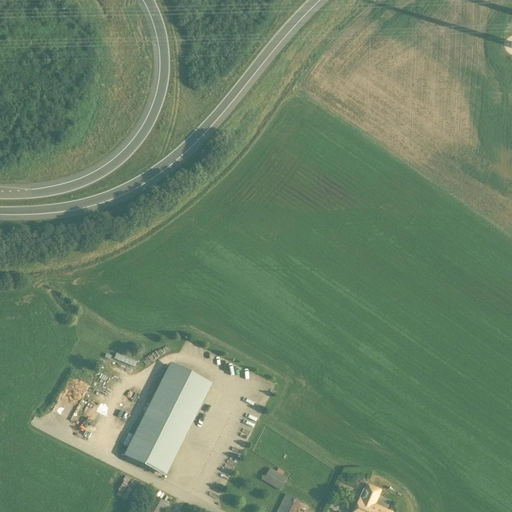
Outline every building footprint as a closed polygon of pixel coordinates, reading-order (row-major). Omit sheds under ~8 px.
[(133,366),(135,362),(116,354),(114,358),(133,366)] [(124,454),(159,473),(207,384),(171,365),(124,454)] [(270,469),(262,481),(279,491),(286,479),(270,469)] [(379,491),(368,486),(361,501),(360,500),(354,511),(386,511),(373,506),(379,491)] [(295,511),(300,502),(285,494),(276,511),(295,511)] [(165,511),(169,505),(152,496),(142,511),(165,511)]
